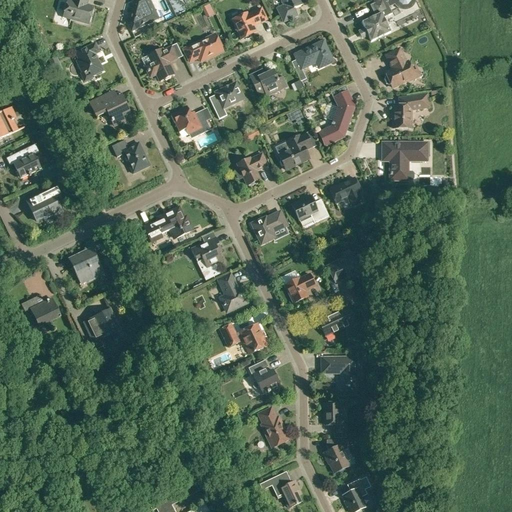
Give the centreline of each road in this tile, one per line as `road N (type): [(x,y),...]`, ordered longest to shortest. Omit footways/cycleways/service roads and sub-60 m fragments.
road 1 (track): [(246,511),(105,219)]
road 2 (residential): [(229,212),(351,151),(366,95),(330,21)]
road 3 (track): [(12,0),(25,52),(105,219)]
road 4 (residential): [(147,108),(330,21)]
road 5 (residential): [(330,511),(304,457),(302,366),(281,323)]
road 6 (residential): [(281,323),(229,212)]
